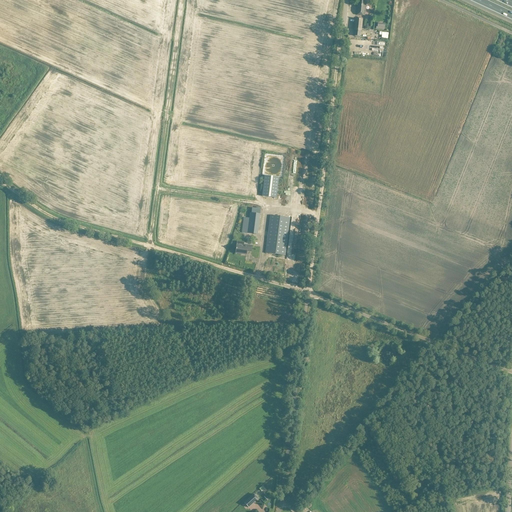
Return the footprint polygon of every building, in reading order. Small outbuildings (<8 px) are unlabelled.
[(358,0),(357,15),(365,16),(366,0),(358,0)] [(355,30),(354,36),(360,37),(360,31),(361,31),(362,19),(355,19),(354,30),(355,30)] [(262,196),(276,198),(279,177),(264,175),(262,196)] [(242,233),(257,234),(261,208),(258,207),(257,208),(252,208),(251,213),(250,213),(249,219),(243,218),(242,233)] [(265,253),(285,255),(290,218),(270,216),(265,253)] [(236,245),(236,248),(235,253),(247,255),(247,251),(251,252),(252,246),(244,245),(244,246),(236,245)] [(244,503),(248,508),(257,499),(253,494),(244,503)]
